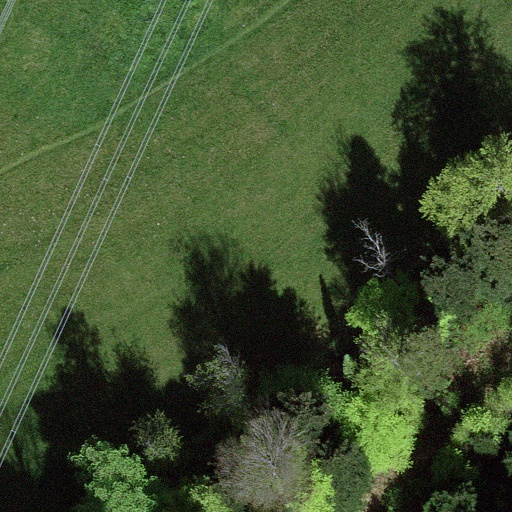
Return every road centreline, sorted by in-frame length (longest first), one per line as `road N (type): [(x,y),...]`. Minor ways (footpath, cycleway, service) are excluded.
road 1 (track): [(384,511),(511,384)]
road 2 (track): [(304,0),(275,27),(171,90)]
